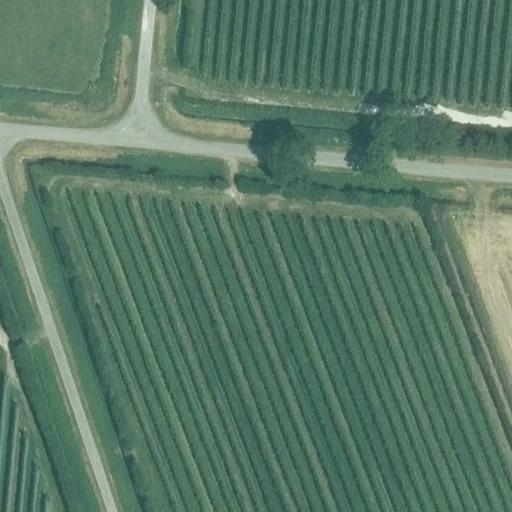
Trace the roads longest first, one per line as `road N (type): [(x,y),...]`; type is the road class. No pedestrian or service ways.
road 1 (unclassified): [(511,174),(136,140)]
road 2 (unclassified): [(110,511),(0,181)]
road 3 (unclassified): [(136,140),(148,0)]
road 4 (unclassified): [(136,140),(0,132)]
